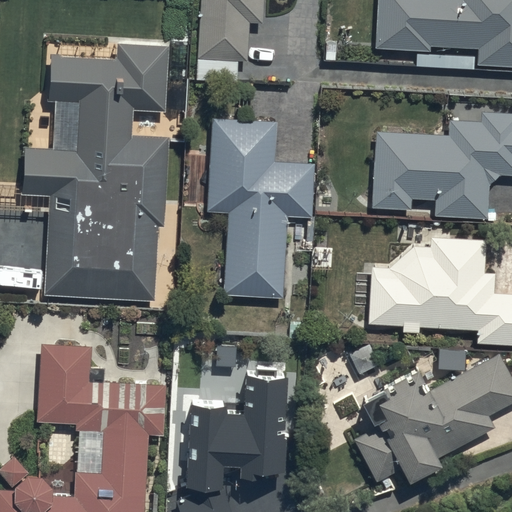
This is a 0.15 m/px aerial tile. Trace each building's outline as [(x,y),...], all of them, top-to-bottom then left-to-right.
[(201,0),(197,83),(237,85),(238,64),(246,65),(249,24),(263,25),(264,0),(201,0)] [(511,0),(377,0),(376,49),(429,52),(430,47),(479,49),(478,67),(511,68),(511,0)] [(116,64),(50,61),(49,104),(77,105),(76,151),(25,149),(23,197),(48,198),(48,214),(0,211),(0,278),(43,279),(43,298),(155,302),(158,229),(164,230),(167,139),(132,138),(132,112),(163,113),(165,47),(117,45),(116,64)] [(474,57),(416,55),(415,68),(473,70),(474,57)] [(375,134),(372,209),(411,210),(411,201),(435,202),(434,217),(487,219),(488,187),(501,177),(511,177),(511,114),(480,113),(479,123),(448,121),(447,137),(375,134)] [(277,122),(212,119),(206,214),(226,215),(223,297),(284,299),(287,217),(312,218),(314,165),(275,163),(277,122)] [(486,241),(431,238),(431,248),(411,247),(387,268),(369,267),(366,324),(403,326),(403,333),(420,334),(420,327),(476,330),(475,344),(511,345),(511,295),(493,295),(494,274),(484,273),(486,241)] [(371,345),(349,356),(358,375),(381,364),(371,345)] [(91,349),(40,346),(37,424),(75,425),(75,434),(102,435),(100,475),(74,474),(73,500),(53,499),(53,491),(43,479),(27,478),(27,474),(14,458),(0,470),(0,477),(13,492),(0,491),(0,511),(144,511),(149,436),(162,436),(164,387),(90,383),(91,349)] [(437,352),(437,371),(464,371),(464,352),(437,352)] [(375,430),(353,441),(376,484),(402,471),(410,487),(442,470),(437,460),(494,430),(488,418),(511,405),(511,382),(498,356),(428,392),(419,375),(383,394),(385,398),(363,409),(375,430)] [(238,467),(283,467),(286,374),(245,373),(244,411),(224,410),(225,400),(190,399),(188,487),(176,495),(182,511),(232,511),(223,484),(223,463),(238,463),(238,467)]
